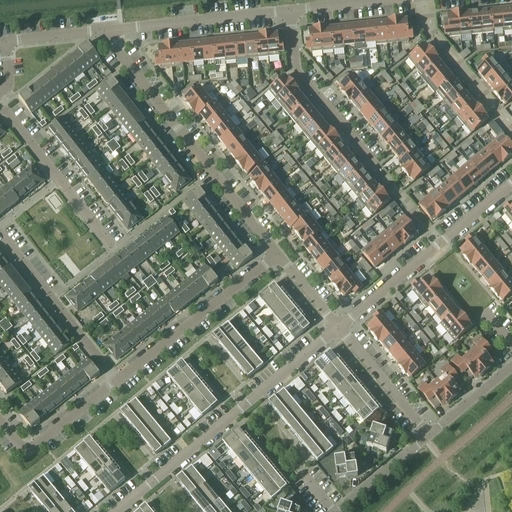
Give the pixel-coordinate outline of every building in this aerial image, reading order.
[(511,13),(511,9),(501,10),(503,29),(503,32),(511,31),(511,13)] [(503,29),(501,10),(490,12),(492,33),(493,33),(493,30),(503,29)] [(492,33),(490,12),(479,13),(482,35),(492,33)] [(464,14),(464,13),(458,14),(460,37),(471,36),(468,14),(464,14)] [(482,35),(479,13),(468,14),(471,36),(482,35)] [(460,37),(458,14),(452,14),(452,16),(447,16),(448,26),(444,27),(445,36),(449,35),(449,38),(460,37)] [(406,21),(401,21),(401,20),(395,21),(397,44),(408,43),(408,40),(412,39),(411,30),(407,31),(406,21)] [(397,44),(395,21),(388,21),(389,23),(384,23),(386,45),(397,44)] [(386,45),(384,23),(373,24),(376,46),(386,45)] [(376,46),(373,24),(362,25),(365,44),(375,43),(375,46),(376,46)] [(365,44),(362,25),(352,27),(354,46),(365,44)] [(354,46),(352,27),(341,28),(343,50),(344,50),(344,47),(354,46)] [(326,29),(326,28),(319,29),(322,52),(333,51),(330,29),(326,29)] [(343,50),(341,28),(330,29),(333,51),(343,50)] [(322,52),(319,29),(313,29),(313,31),(308,31),(309,41),(305,42),(306,51),(310,50),(311,53),(322,52)] [(272,35),(272,34),(265,35),(268,58),(279,57),(279,54),(283,53),(282,44),(278,45),(277,35),(272,35)] [(268,58),(265,35),(259,35),(259,37),(255,37),(257,59),(268,58)] [(257,59),(255,37),(244,38),(246,60),(257,59)] [(247,65),(246,60),(244,38),(233,39),(236,61),(236,66),(247,65)] [(236,61),(233,39),(223,41),(225,62),(236,61)] [(225,62),(223,41),(212,42),(214,61),(224,60),(225,63),(225,62)] [(214,61),(212,42),(201,43),(203,62),(214,61)] [(203,62),(201,43),(190,44),(192,63),(203,62)] [(90,67),(99,60),(87,44),(78,51),(90,67)] [(175,46),(175,44),(169,45),(171,68),(182,67),(180,45),(175,46)] [(192,63),(190,44),(180,45),(182,67),(182,64),(192,63)] [(171,68),(169,45),(163,46),(163,47),(158,48),(159,58),(155,58),(156,67),(160,67),(160,70),(171,68)] [(433,53),(429,48),(428,49),(424,45),(407,59),(415,68),(433,53)] [(90,67),(78,51),(78,52),(70,59),(82,73),(90,67)] [(435,59),(437,58),(433,53),(415,68),(421,76),(438,62),(435,59)] [(494,58),(491,60),(489,57),(482,62),(485,65),(477,72),(484,80),(501,66),(494,58)] [(82,73),(70,59),(62,65),(73,80),(82,73)] [(445,71),(438,62),(421,76),(422,77),(424,75),(431,83),(445,71)] [(73,80),(62,65),(53,72),(65,87),(73,80)] [(508,75),(501,66),(484,80),(491,89),(508,75)] [(452,79),(445,71),(431,83),(437,91),(435,93),(452,79)] [(65,87),(53,72),(45,79),(56,94),(65,87)] [(363,83),(363,82),(360,84),(354,76),(350,79),(346,73),(336,82),(340,87),(339,88),(342,92),(341,93),(345,98),(363,83)] [(511,85),(511,79),(508,75),(491,89),(494,92),(493,93),(497,98),(511,85)] [(293,85),(289,80),(288,81),(284,77),(268,92),(275,100),(293,85)] [(56,94),(45,79),(36,85),(48,100),(56,94)] [(118,88),(111,79),(95,91),(103,100),(118,88)] [(459,87),(452,79),(435,93),(442,101),(459,87)] [(370,91),(363,83),(345,98),(349,102),(350,102),(353,105),(368,93),(370,91)] [(48,100),(36,85),(28,92),(27,91),(39,107),(48,100)] [(199,88),(196,90),(191,85),(181,94),(185,99),(184,100),(187,104),(186,105),(190,109),(206,97),(199,88)] [(296,91),(297,90),(293,85),(275,100),(282,108),(299,94),(296,91)] [(511,99),(511,85),(497,98),(501,103),(502,102),(505,106),(511,99)] [(466,96),(459,87),(442,101),(449,110),(466,96)] [(125,97),(118,88),(103,100),(109,109),(125,97)] [(368,93),(353,105),(360,113),(375,101),(378,98),(372,90),(370,91),(368,93)] [(39,107),(27,91),(18,98),(31,114),(39,107)] [(305,103),(299,94),(282,108),(289,117),(305,103)] [(473,104),(466,96),(449,110),(456,118),(473,104)] [(132,105),(125,97),(109,109),(116,117),(132,105)] [(212,105),(206,97),(190,109),(193,114),(195,113),(197,117),(215,103),(214,103),(212,105)] [(381,109),(375,101),(360,113),(367,122),(381,109)] [(224,110),(223,110),(221,112),(215,103),(197,117),(198,117),(200,115),(207,124),(224,110)] [(289,117),(295,125),(312,111),(305,103),(289,117)] [(476,107),(473,104),(456,118),(463,126),(481,111),(477,106),(476,107)] [(138,114),(132,105),(116,117),(123,126),(138,114)] [(388,118),(381,109),(367,122),(374,130),(388,118)] [(230,119),(224,110),(207,124),(213,132),(230,119)] [(319,119),(312,111),(295,125),(302,133),(319,119)] [(487,121),(484,117),(485,116),(481,111),(463,126),(470,135),(487,121)] [(145,122),(138,114),(123,126),(129,134),(145,122)] [(69,126),(62,118),(47,129),(54,138),(69,126)] [(395,126),(388,118),(374,130),(381,138),(398,124),(397,124),(395,126)] [(228,121),(231,119),(230,119),(213,132),(220,141),(235,129),(228,121)] [(326,128),(319,119),(302,133),(309,142),(326,128)] [(151,131),(145,122),(129,134),(136,143),(151,131)] [(404,132),(398,124),(381,138),(387,147),(404,132)] [(76,135),(69,126),(54,138),(61,147),(76,135)] [(326,128),(309,142),(316,150),(334,135),(330,130),(329,131),(326,128)] [(241,138),(235,129),(220,141),(227,149),(241,138)] [(158,139),(151,131),(136,143),(143,151),(158,139)] [(411,141),(404,132),(387,147),(394,155),(411,141)] [(82,143),(76,135),(61,147),(68,155),(82,143)] [(340,144),(337,141),(338,140),(334,135),(316,150),(323,158),(340,144)] [(511,154),(511,148),(501,135),(492,142),(507,160),(511,156),(511,155),(511,154)] [(248,146),(241,138),(227,149),(233,158),(248,146)] [(165,148),(158,139),(143,151),(149,160),(165,148)] [(418,149),(411,141),(394,155),(401,163),(399,165),(418,149)] [(507,160),(492,142),(484,149),(498,166),(501,163),(502,164),(507,160)] [(89,152),(82,143),(68,155),(74,164),(89,152)] [(347,152),(340,144),(323,158),(330,167),(347,152)] [(254,154),(248,146),(233,158),(236,161),(235,162),(239,167),(257,152),(254,154)] [(171,157),(165,148),(149,160),(156,168),(171,157)] [(419,149),(418,149),(399,165),(402,169),(401,170),(405,174),(423,159),(416,151),(419,149)] [(498,166),(484,149),(475,156),(489,173),(498,166)] [(96,161),(89,152),(74,164),(81,172),(96,161)] [(264,161),(257,152),(239,167),(242,172),(244,171),(247,175),(264,161)] [(354,161),(347,152),(330,167),(337,175),(354,161)] [(489,173),(475,156),(467,163),(481,180),(489,173)] [(178,165),(171,157),(156,168),(163,177),(170,171),(178,165)] [(413,182),(428,170),(421,162),(423,160),(423,159),(405,174),(409,179),(410,178),(413,182)] [(103,169),(96,161),(81,172),(88,181),(103,169)] [(361,169),(354,161),(337,175),(344,183),(361,169)] [(481,180),(467,163),(459,170),(473,187),(481,180)] [(273,173),(266,164),(249,178),(252,182),(251,183),(255,188),(273,173)] [(190,181),(178,165),(170,171),(183,187),(190,181)] [(37,174),(31,167),(15,180),(21,187),(37,174)] [(109,178),(103,169),(88,181),(94,189),(109,178)] [(368,177),(361,169),(344,183),(351,191),(368,177)] [(473,187),(459,170),(458,170),(460,172),(452,179),(464,194),(473,187)] [(183,187),(170,171),(163,177),(175,193),(183,187)] [(280,182),(273,173),(255,188),(259,193),(260,192),(263,195),(280,182)] [(43,182),(37,174),(21,187),(27,194),(43,182)] [(374,186),(368,177),(351,191),(358,200),(374,186)] [(116,186),(109,178),(94,189),(101,198),(116,186)] [(464,194),(452,179),(444,186),(456,200),(464,194)] [(27,194),(21,187),(15,180),(6,186),(18,201),(27,194)] [(280,182),(263,195),(270,204),(284,192),(278,184),(280,182)] [(18,201),(6,186),(0,191),(0,195),(10,208),(18,201)] [(123,195),(116,186),(101,198),(108,206),(123,195)] [(382,193),(378,188),(377,189),(374,186),(358,200),(360,198),(367,206),(364,208),(365,208),(382,193)] [(456,200),(444,186),(436,192),(434,190),(448,207),(456,200)] [(205,198),(198,189),(182,202),(189,210),(205,198)] [(448,207),(434,190),(425,197),(440,215),(445,211),(444,210),(448,207)] [(291,200),(284,192),(270,204),(276,212),(293,199),(291,200)] [(389,203),(385,199),(386,198),(382,193),(365,208),(372,217),(389,203)] [(10,208),(0,195),(0,213),(1,215),(10,208)] [(129,203),(123,195),(108,206),(114,215),(122,209),(129,203)] [(440,215),(425,197),(425,198),(427,200),(419,207),(431,221),(435,218),(436,219),(440,215)] [(211,207),(204,199),(205,198),(189,210),(196,219),(211,207)] [(300,207),(293,199),(276,212),(283,221),(300,207)] [(134,225),(142,219),(129,203),(122,209),(134,225)] [(511,222),(511,206),(510,204),(503,210),(506,213),(504,215),(511,224),(511,222)] [(218,216),(211,207),(196,219),(203,228),(218,216)] [(307,216),(300,207),(283,221),(290,229),(309,214),(307,216)] [(134,225),(122,209),(114,215),(127,231),(134,225)] [(316,222),(309,214),(290,229),(290,230),(292,228),(295,231),(294,232),(298,237),(316,222)] [(224,224),(218,216),(203,228),(209,236),(224,224)] [(408,242),(413,238),(412,237),(416,234),(402,217),(394,224),(408,242)] [(179,233),(167,218),(158,225),(170,240),(179,233)] [(314,224),(298,237),(302,242),(303,241),(305,244),(306,244),(318,235),(324,230),(317,221),(316,222),(314,224)] [(231,233),(224,224),(209,236),(216,244),(231,233)] [(408,242),(394,224),(393,224),(395,227),(387,233),(399,248),(403,245),(404,246),(408,242)] [(170,240),(158,225),(150,232),(162,247),(170,240)] [(162,247),(150,232),(141,238),(153,253),(162,247)] [(238,241),(231,233),(216,244),(223,253),(238,241)] [(399,248),(387,233),(379,240),(377,237),(377,238),(391,255),(399,248)] [(325,243),(318,235),(306,244),(303,246),(310,255),(327,241),(325,243)] [(474,239),(472,236),(465,242),(468,245),(460,252),(463,256),(462,256),(466,261),(484,246),(477,238),(474,239)] [(153,253),(141,238),(133,245),(145,260),(153,253)] [(391,255),(377,238),(369,245),(383,262),(391,255)] [(245,249),(244,249),(238,241),(223,253),(230,262),(245,249)] [(334,250),(327,241),(310,255),(317,263),(334,250)] [(145,260),(133,245),(124,252),(136,267),(145,260)] [(383,262),(369,245),(360,252),(374,269),(383,262)] [(491,254),(484,246),(466,261),(470,266),(471,265),(474,268),(491,254)] [(237,270),(252,258),(245,249),(230,262),(237,270)] [(338,260),(332,252),(334,250),(317,263),(323,272),(338,260)] [(136,267),(124,252),(116,258),(128,273),(136,267)] [(495,264),(489,257),(491,255),(491,254),(474,268),(481,277),(495,264)] [(128,273),(116,258),(107,265),(119,280),(128,273)] [(3,259),(0,261),(0,275),(10,267),(3,259)] [(345,269),(338,260),(323,272),(330,280),(345,269)] [(502,272),(495,264),(481,277),(487,285),(502,272)] [(119,280),(107,265),(99,272),(111,287),(119,280)] [(218,282),(205,266),(196,273),(209,289),(218,282)] [(16,276),(10,267),(0,275),(0,285),(1,288),(16,276)] [(351,277),(345,269),(330,280),(333,284),(332,285),(336,290),(354,275),(351,277)] [(111,287),(99,272),(90,278),(102,293),(111,287)] [(509,281),(502,272),(487,285),(491,289),(490,290),(493,294),(509,281)] [(209,289),(196,273),(188,280),(200,295),(208,288),(209,289)] [(361,284),(354,275),(336,290),(339,294),(341,294),(344,298),(352,292),(354,295),(361,289),(358,286),(361,284)] [(23,284),(16,276),(1,288),(8,296),(23,284)] [(102,293),(90,278),(82,285),(88,293),(94,300),(102,293)] [(437,286),(433,281),(432,282),(428,278),(420,284),(418,281),(411,287),(414,290),(411,292),(419,300),(437,286)] [(200,295),(188,280),(179,287),(191,302),(200,295)] [(511,293),(511,284),(509,281),(493,294),(498,299),(499,298),(502,302),(511,293)] [(30,293),(23,284),(8,296),(15,305),(30,293)] [(88,293),(82,285),(66,298),(72,305),(88,293)] [(281,294),(274,285),(258,298),(266,307),(281,294)] [(441,290),(437,286),(419,300),(426,309),(442,295),(439,291),(441,290)] [(191,302),(179,287),(171,293),(183,308),(191,302)] [(36,301),(30,293),(15,305),(22,313),(36,301)] [(94,300),(88,293),(72,305),(78,313),(94,300)] [(183,308),(171,293),(162,300),(174,315),(183,308)] [(288,302),(281,294),(266,307),(273,315),(288,302)] [(449,303),(442,295),(426,309),(428,307),(435,315),(449,303)] [(174,315),(162,300),(154,307),(166,322),(174,315)] [(43,310),(36,301),(22,313),(28,322),(43,310)] [(295,310),(288,302),(273,315),(279,323),(295,310)] [(456,311),(449,303),(435,315),(441,323),(439,325),(456,311)] [(166,322),(154,307),(145,313),(157,328),(166,322)] [(249,315),(252,313),(248,307),(244,310),(249,315)] [(50,318),(43,310),(28,322),(35,330),(50,318)] [(302,319),(295,310),(279,323),(286,332),(302,319)] [(464,319),(460,314),(459,315),(456,311),(439,325),(446,334),(464,319)] [(247,317),(242,312),(239,315),(243,320),(247,317)] [(157,328),(145,313),(137,320),(149,335),(157,328)] [(389,325),(380,313),(373,319),(375,322),(368,328),(371,332),(370,333),(374,338),(389,325)] [(57,327),(50,318),(35,330),(42,339),(57,327)] [(286,332),(294,340),(309,327),(302,319),(286,332)] [(468,324),(464,319),(446,334),(453,342),(470,328),(467,324),(468,324)] [(149,335),(137,320),(128,327),(140,342),(149,335)] [(235,332),(228,324),(212,336),(220,345),(235,332)] [(396,333),(389,325),(374,338),(378,343),(379,342),(382,345),(396,333)] [(63,335),(57,327),(42,339),(48,347),(63,335)] [(140,342),(128,327),(120,333),(126,341),(132,348),(140,342)] [(242,341),(235,332),(220,345),(226,353),(242,341)] [(126,341),(120,333),(104,346),(110,354),(126,341)] [(405,340),(405,339),(403,341),(396,333),(382,345),(389,354),(405,340)] [(70,344),(63,335),(48,347),(55,356),(70,344)] [(490,362),(495,358),(479,339),(473,344),(476,346),(468,353),(484,373),(489,369),(488,368),(492,365),(490,362)] [(412,348),(405,340),(389,354),(396,362),(412,348)] [(132,348),(126,341),(110,354),(116,361),(132,348)] [(249,349),(242,341),(226,353),(233,362),(249,349)] [(283,349),(278,344),(275,346),(279,352),(283,349)] [(277,354),(272,348),(269,351),(274,357),(277,354)] [(419,356),(412,348),(396,362),(398,365),(397,366),(401,371),(419,356)] [(256,357),(249,349),(233,362),(240,370),(256,357)] [(337,361),(329,352),(314,365),(321,374),(337,361)] [(484,373),(468,353),(467,353),(469,355),(461,362),(457,357),(451,362),(467,381),(472,377),(474,379),(478,376),(479,378),(484,373)] [(427,365),(419,356),(401,371),(405,376),(406,375),(410,379),(427,365)] [(437,360),(441,365),(446,361),(442,356),(437,360)] [(0,371),(8,365),(2,357),(0,357),(0,371)] [(263,366),(256,357),(240,370),(248,379),(263,366)] [(99,375),(87,360),(78,367),(90,382),(99,375)] [(344,369),(337,361),(321,374),(328,382),(344,369)] [(189,371),(182,362),(166,375),(173,383),(189,371)] [(0,385),(15,373),(8,365),(0,371),(0,385)] [(457,390),(462,385),(446,366),(440,371),(443,374),(435,381),(451,401),(456,396),(455,395),(459,392),(457,390)] [(90,382),(78,367),(69,373),(81,388),(90,382),(90,383),(90,382)] [(350,377),(344,369),(328,382),(335,390),(350,377)] [(196,379),(189,371),(173,383),(180,392),(196,379)] [(22,382),(15,373),(0,385),(0,386),(6,395),(22,382)] [(81,388),(69,373),(61,380),(73,395),(81,388)] [(305,382),(308,380),(303,374),(300,377),(305,382)] [(357,386),(350,377),(335,390),(342,398),(357,386)] [(203,387),(196,379),(180,392),(187,400),(203,387)] [(291,399),(285,393),(293,386),(299,393),(305,388),(302,385),(302,384),(297,379),(268,403),(275,412),(291,399)] [(73,395),(61,380),(52,387),(64,402),(73,395)] [(451,401),(435,381),(426,387),(424,385),(418,390),(434,409),(439,404),(441,407),(445,404),(446,405),(451,401)] [(157,392),(160,389),(155,384),(152,387),(157,392)] [(364,394),(357,386),(342,398),(349,407),(364,394)] [(64,402),(52,387),(44,393),(56,408),(64,402)] [(209,395),(203,387),(187,400),(194,408),(209,395)] [(154,394),(150,388),(146,391),(151,397),(154,394)] [(56,408),(44,393),(35,400),(47,415),(56,408)] [(371,402),(364,394),(349,407),(356,415),(371,402)] [(201,417),(217,404),(209,395),(194,408),(201,417)] [(297,408),(291,399),(275,412),(282,420),(297,408)] [(47,415),(35,400),(27,407),(39,423),(40,422),(39,421),(47,415)] [(143,409),(135,400),(120,413),(127,422),(143,409)] [(356,415),(363,424),(378,411),(371,402),(356,415)] [(39,423),(27,407),(18,414),(30,429),(39,423)] [(304,416),(297,408),(282,420),(289,429),(304,416)] [(150,417),(143,409),(127,422),(134,430),(150,417)] [(311,424),(304,416),(289,429),(296,437),(311,424)] [(156,426),(150,417),(134,430),(141,438),(156,426)] [(191,426),(186,420),(182,423),(187,429),(191,426)] [(318,432),(311,424),(296,437),(303,445),(318,432)] [(185,431),(180,425),(177,428),(181,434),(185,431)] [(163,434),(156,426),(141,438),(148,447),(163,434)] [(360,427),(354,432),(356,432),(369,437),(389,443),(392,434),(372,427),(371,430),(360,427)] [(244,438),(237,429),(207,454),(212,459),(215,462),(221,457),(216,451),(224,444),(229,450),(244,438)] [(354,431),(348,436),(353,442),(356,432),(354,432),(354,431)] [(325,441),(318,432),(303,445),(310,454),(325,441)] [(171,443),(163,434),(148,447),(155,455),(171,443)] [(348,437),(343,441),(346,446),(351,442),(348,437)] [(366,446),(363,454),(366,458),(370,448),(386,453),(389,443),(369,437),(366,446)] [(251,446),(244,438),(229,450),(236,459),(251,446)] [(97,448),(89,439),(60,463),(65,469),(67,472),(73,467),(68,461),(76,454),(82,460),(97,448)] [(310,454),(317,462),(332,450),(325,441),(310,454)] [(258,454),(251,446),(236,459),(243,467),(258,454)] [(104,456),(97,448),(82,460),(88,468),(104,456)] [(265,463),(258,454),(243,467),(250,475),(265,463)] [(201,463),(206,469),(212,464),(210,461),(205,455),(176,480),(183,489),(198,476),(193,470),(201,463)] [(110,464),(104,456),(88,468),(95,477),(110,464)] [(347,479),(357,477),(354,456),(344,458),(347,479)] [(347,479),(344,458),(333,459),(337,480),(347,479)] [(272,471),(265,463),(250,475),(257,484),(272,471)] [(117,472),(110,464),(95,477),(102,485),(117,472)] [(62,471),(57,465),(54,468),(59,474),(62,471)] [(279,479),(272,471),(257,484),(264,492),(279,479)] [(125,481),(117,472),(102,485),(109,494),(125,481)] [(205,484),(198,476),(183,489),(190,497),(205,484)] [(50,486),(43,477),(28,490),(35,498),(50,486)] [(264,492),(271,501),(286,488),(279,479),(264,492)] [(212,493),(205,484),(190,497),(197,505),(212,493)] [(57,494),(50,486),(35,498),(42,507),(57,494)] [(205,511),(219,501),(212,493),(197,505),(202,511),(205,511)] [(285,497),(281,493),(276,497),(280,502),(285,497)] [(52,511),(64,502),(57,494),(42,507),(46,511),(52,511)] [(93,497),(91,494),(88,496),(90,500),(95,506),(98,503),(94,497),(93,497)] [(222,511),(226,509),(219,501),(205,511),(222,511)] [(69,511),(71,511),(64,502),(52,511),(69,511)] [(88,502),(84,505),(89,510),(93,508),(88,502)]
